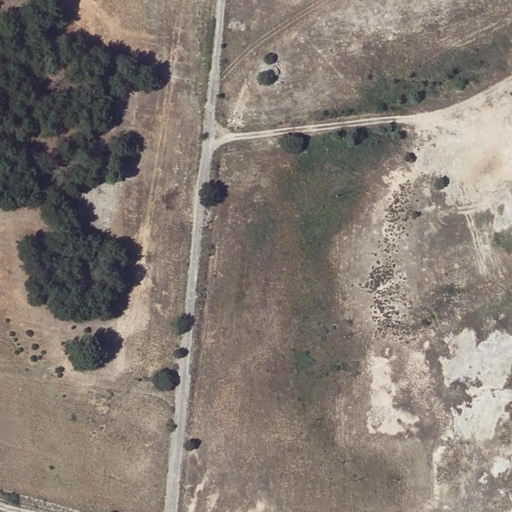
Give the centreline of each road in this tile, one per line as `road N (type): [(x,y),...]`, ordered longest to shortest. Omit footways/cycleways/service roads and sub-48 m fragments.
road 1 (track): [(223,0),(169,511)]
road 2 (track): [(207,141),(430,119),(511,79)]
